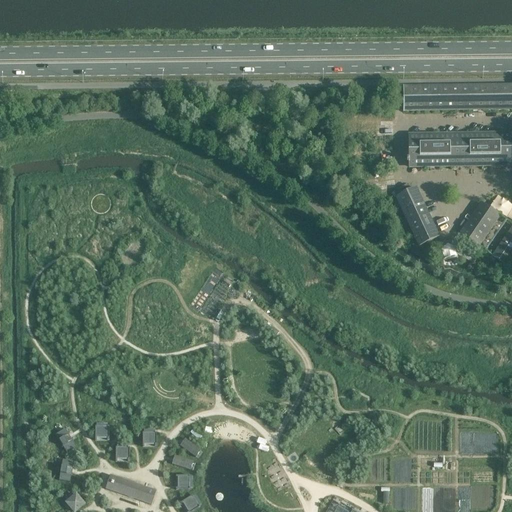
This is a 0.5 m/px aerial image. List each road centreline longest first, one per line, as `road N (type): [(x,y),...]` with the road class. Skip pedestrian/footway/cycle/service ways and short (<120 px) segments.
road 1 (primary): [(0,70),(511,64)]
road 2 (primary): [(511,48),(0,53)]
road 3 (track): [(73,381),(32,338),(25,308),(42,269),(60,259),(90,264),(109,324),(139,350),(163,355),(217,343)]
road 4 (track): [(217,322),(191,314),(166,282),(145,283),(131,297),(121,342),(74,378),(79,424),(110,469),(138,472),(155,462)]
road 5 (track): [(419,456),(378,433),(369,411),(341,410),(328,374),(309,373),(274,441),(313,502)]
road 6 (track): [(504,456),(504,439),(487,422),(422,410),(407,418),(390,448),(358,458),(337,490)]
road 7 (track): [(309,373),(305,356),(254,307),(228,303),(216,331),(219,412)]
road 8 (track): [(274,441),(226,411),(183,423),(155,462),(173,511)]
road 9 (track): [(340,485),(457,485),(454,415)]
road 10 (track): [(419,511),(419,456),(504,456),(503,495)]
